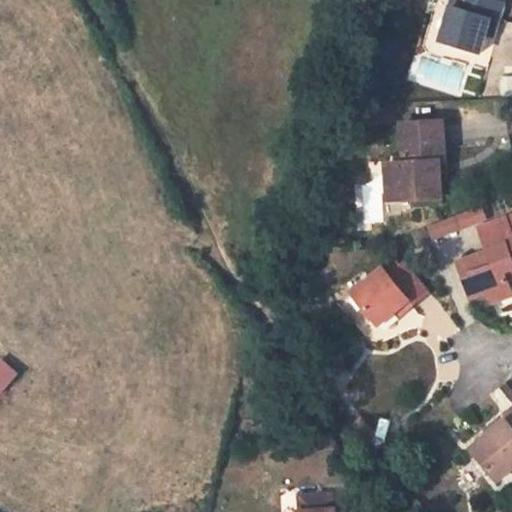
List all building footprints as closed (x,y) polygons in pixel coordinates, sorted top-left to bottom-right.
[(453,5),(442,41),(481,53),(492,17),(500,20),(505,0),(503,0),(460,0),(458,7),(453,5)] [(487,34),(495,36),(500,20),(492,17),(487,34)] [(447,164),(447,123),(411,122),(410,165),(402,164),(402,200),(441,202),(442,164),(447,164)] [(402,200),(402,164),(391,163),(390,200),(402,200)] [(511,276),(511,216),(508,218),(507,217),(480,228),(488,249),(491,256),(484,257),(482,251),(464,258),(470,276),(464,277),(471,297),(489,290),(493,301),(511,293),(511,286),(509,278),(511,276)] [(488,249),(482,251),(484,257),(491,256),(488,249)] [(464,258),(458,261),(464,277),(470,276),(464,258)] [(385,266),(354,292),(380,324),(396,311),(410,300),(414,305),(430,291),(406,261),(391,274),(385,266)] [(396,311),(401,316),(414,305),(410,300),(396,311)] [(6,360),(0,365),(0,394),(2,396),(21,373),(6,360)] [(491,431),(472,447),(498,479),(511,468),(511,406),(503,414),(506,419),(491,431)] [(503,414),(486,426),(491,431),(506,419),(503,414)] [(333,488),(301,491),(301,506),(298,506),(298,511),(337,511),(338,504),(333,504),(333,488)]
